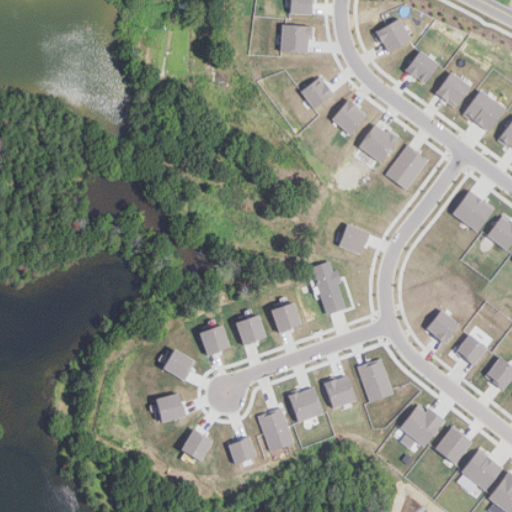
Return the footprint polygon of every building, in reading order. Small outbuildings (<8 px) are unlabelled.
[(312,13),(312,0),(290,0),(290,13),(312,13)] [(388,51),(411,38),(400,17),(373,32),(379,43),(382,41),(388,51)] [(280,50),(307,52),(308,40),(312,40),(313,25),(281,23),(280,50)] [(405,69),(424,83),(439,63),(420,49),(405,69)] [(471,85),(451,70),(435,91),(455,106),(471,85)] [(300,90),(313,108),(333,93),(320,75),(300,90)] [(463,114),(490,130),(505,105),(478,89),(463,114)] [(331,118),(351,134),(367,113),(348,98),(331,118)] [(511,117),(498,137),(511,147),(511,117)] [(397,138),(375,122),(358,145),(380,161),(397,138)] [(386,176),(409,189),(427,156),(405,143),(386,176)] [(494,206),(468,189),(452,213),(478,230),(494,206)] [(507,250),(511,242),(511,221),(501,214),(486,236),(507,250)] [(360,253),(369,231),(347,222),(338,245),(360,253)] [(326,314),(347,308),(334,260),(312,265),(326,314)] [(301,324),(293,301),(271,308),(278,331),(301,324)] [(426,328),(444,342),(460,322),(441,308),(426,328)] [(242,344),(265,337),(258,314),(235,321),(242,344)] [(200,330),(206,353),(229,348),(223,324),(200,330)] [(456,350),(474,364),(487,347),(468,333),(456,350)] [(184,379),(195,359),(173,347),(162,367),(184,379)] [(485,374),(502,389),(511,377),(511,365),(500,355),(485,374)] [(393,393),(382,357),(357,365),(369,401),(393,393)] [(332,407),(356,400),(348,374),(324,381),(332,407)] [(323,413),(314,386),(288,394),(297,421),(323,413)] [(161,421),(185,415),(179,392),(155,398),(161,421)] [(423,445),(445,420),(429,406),(424,411),(417,405),(399,426),(406,432),(400,439),(409,447),(416,439),(423,445)] [(294,443),(281,406),(257,415),(270,451),(294,443)] [(434,447),(454,463),(472,441),(452,425),(434,447)] [(180,450),(202,460),(212,438),(191,428),(180,450)] [(235,463),(255,456),(248,435),(227,443),(235,463)] [(485,490),(502,467),(479,448),(455,479),(471,491),(477,483),(485,490)] [(511,511),(511,472),(508,469),(488,498),(509,511),(511,511)]
